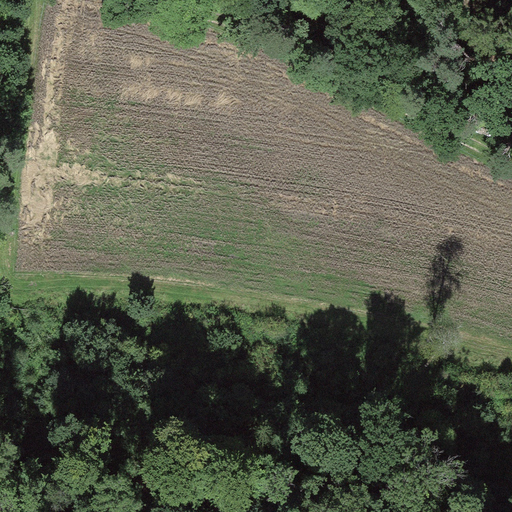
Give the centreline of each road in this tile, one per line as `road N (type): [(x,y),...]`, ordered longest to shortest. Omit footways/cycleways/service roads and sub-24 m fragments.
road 1 (track): [(511,147),(328,36),(216,0)]
road 2 (track): [(209,511),(142,478),(0,468)]
